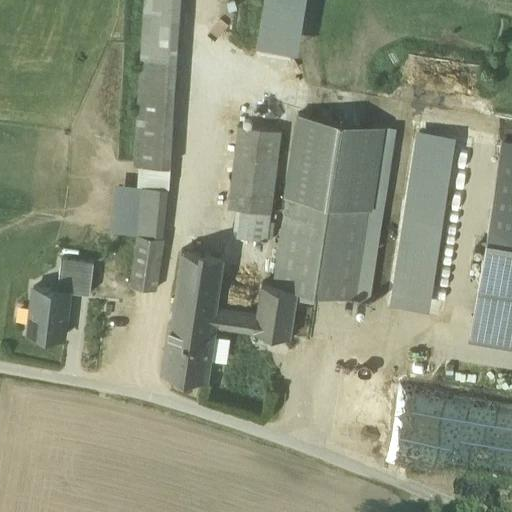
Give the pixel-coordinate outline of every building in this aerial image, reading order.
[(144,0),(134,164),(170,166),(181,0),(144,0)] [(302,0),(264,0),(258,45),(295,50),(302,0)] [(383,126),(299,113),(286,194),(287,194),(274,284),(298,287),(298,288),(356,297),(370,206),(371,207),(383,126)] [(281,130),(239,125),(229,207),(242,208),(239,234),(268,238),(281,130)] [(511,144),(503,143),(498,167),(474,317),(511,323),(511,144)] [(168,188),(143,185),(138,234),(163,236),(168,188)] [(443,222),(403,216),(390,303),(429,310),(443,222)] [(138,234),(131,284),(157,287),(164,236),(163,236),(138,234)] [(224,255),(182,249),(172,321),(213,327),(214,323),(216,305),(224,255)] [(94,259),(62,255),(58,287),(70,288),(70,289),(91,291),(94,259)] [(274,284),(262,282),(258,311),(255,329),(290,335),(298,288),(298,287),(274,284)] [(58,287),(34,284),(29,329),(65,334),(70,289),(70,288),(58,287)] [(258,311),(216,305),(214,323),(255,329),(258,311)] [(511,323),(474,317),(471,337),(511,343),(511,323)] [(213,327),(172,321),(164,371),(206,377),(214,323),(213,327)]
